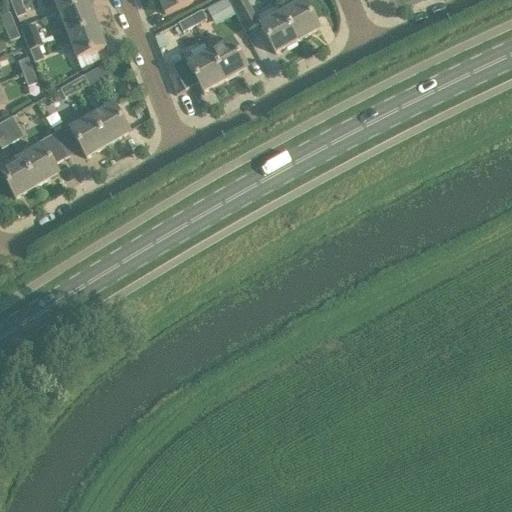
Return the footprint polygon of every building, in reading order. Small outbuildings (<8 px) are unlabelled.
[(21,4),(11,8),(16,21),(26,17),(23,10),(28,8),(29,11),(38,7),(35,0),(32,0),(21,4)] [(52,0),(58,16),(87,5),(85,0),(52,0)] [(189,0),(157,0),(164,17),(192,6),(189,0)] [(251,9),(245,0),(229,0),(230,0),(238,16),(251,9)] [(281,16),(297,45),(319,32),(303,3),(281,16)] [(67,39),(96,28),(87,5),(58,16),(67,39)] [(190,20),(195,29),(206,23),(201,13),(190,20)] [(0,20),(5,32),(15,29),(10,16),(0,19),(0,20)] [(297,45),(281,16),(259,28),(275,57),(297,45)] [(183,36),(195,29),(190,20),(174,28),(178,37),(182,34),(183,36)] [(33,23),(20,29),(24,41),(29,53),(34,51),(39,49),(43,48),(33,23)] [(76,62),(105,51),(96,28),(67,39),(76,62)] [(15,29),(5,32),(10,45),(20,41),(15,29)] [(209,55),(225,84),(247,72),(231,43),(209,55)] [(39,49),(29,53),(34,66),(44,62),(39,49)] [(185,93),(197,86),(203,96),(225,84),(209,55),(189,66),(185,61),(171,69),(185,93)] [(254,80),(266,75),(260,60),(248,66),(254,80)] [(23,78),(33,74),(27,61),(18,65),(23,78)] [(33,74),(23,78),(28,90),(38,86),(33,74)] [(71,86),(76,95),(88,88),(83,79),(71,86)] [(76,95),(71,86),(60,92),(65,101),(76,95)] [(91,120),(107,149),(129,137),(126,132),(112,108),(91,120)] [(0,126),(12,146),(23,140),(12,120),(0,126)] [(107,149),(91,120),(70,132),(68,127),(53,136),(67,159),(80,151),(86,161),(107,149)] [(12,146),(0,126),(0,150),(1,152),(12,146)] [(20,161),(37,190),(58,177),(53,167),(67,159),(53,136),(39,144),(42,149),(20,161)] [(37,190),(20,161),(0,172),(0,176),(15,202),(37,190)]
